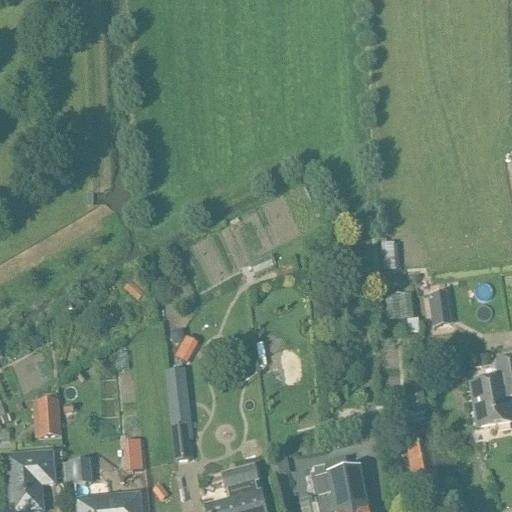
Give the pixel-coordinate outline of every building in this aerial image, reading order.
[(382,246),(381,246),(383,274),(395,273),(395,271),(394,247),(394,245),(382,246)] [(132,281),(127,288),(140,300),(146,293),(132,281)] [(446,295),(427,298),(430,317),(449,315),(446,295)] [(65,314),(56,316),(58,329),(68,326),(65,314)] [(183,334),(171,335),(172,348),(180,347),(184,340),(183,334)] [(511,402),(511,365),(497,368),(502,368),(505,383),(471,389),(478,432),(511,426),(511,416),(510,403),(511,402)] [(184,372),(164,374),(169,412),(189,410),(184,372)] [(413,418),(423,416),(425,416),(422,397),(409,399),(412,415),(413,418)] [(43,405),(37,405),(40,441),(60,440),(58,404),(56,404),(55,398),(43,399),(43,405)] [(395,422),(408,419),(407,416),(406,411),(384,415),(386,424),(395,422)] [(8,417),(0,419),(3,427),(10,425),(8,417)] [(193,442),(191,427),(171,429),(175,465),(191,464),(189,443),(193,442)] [(426,428),(425,428),(405,432),(409,453),(408,453),(414,485),(436,481),(426,428)] [(140,444),(124,445),(125,460),(141,458),(140,444)] [(55,488),(52,456),(6,460),(10,511),(42,511),(41,489),(55,488)] [(288,476),(284,458),(268,462),(272,480),(288,476)] [(348,476),(345,463),(325,467),(328,480),(319,482),(322,500),(331,498),(333,511),(367,511),(360,473),(348,476)] [(91,486),(89,464),(73,466),(75,488),(91,486)] [(258,486),(254,471),(223,479),(227,493),(230,503),(205,510),(205,511),(264,511),(261,496),(257,497),(255,487),(258,486)] [(159,488),(153,493),(159,501),(166,496),(159,488)] [(140,511),(140,498),(76,504),(77,511),(140,511)]
